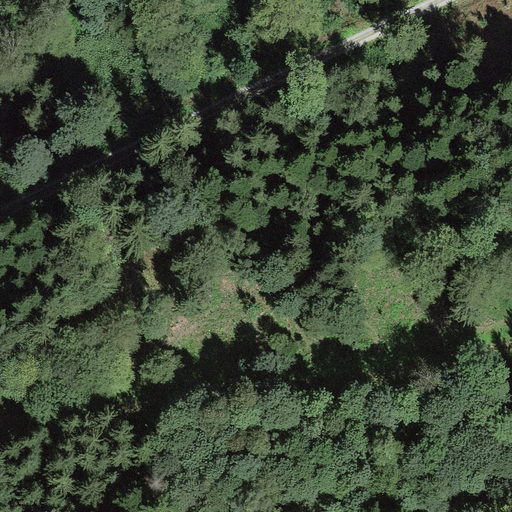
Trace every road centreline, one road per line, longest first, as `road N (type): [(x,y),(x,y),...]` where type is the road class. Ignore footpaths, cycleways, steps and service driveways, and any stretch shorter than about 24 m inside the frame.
road 1 (track): [(511,351),(142,411),(0,418)]
road 2 (track): [(436,0),(0,206)]
